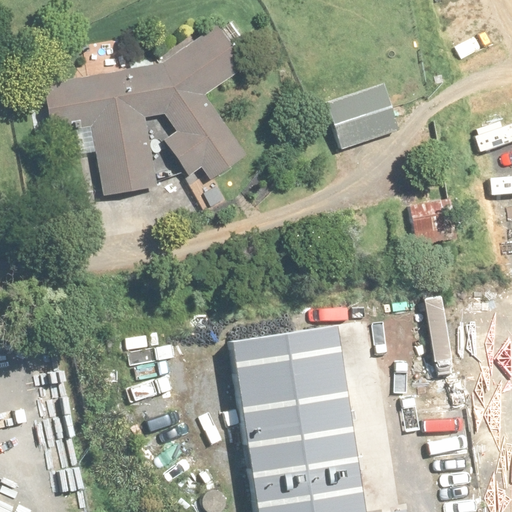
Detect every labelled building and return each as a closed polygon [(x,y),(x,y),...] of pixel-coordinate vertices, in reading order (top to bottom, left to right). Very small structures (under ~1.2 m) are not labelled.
[(155,65),(35,83),(43,134),(72,130),(77,155),(89,153),(96,195),(147,186),(137,119),(159,115),(169,131),(157,139),(179,174),(194,164),(203,180),(238,158),(198,92),(238,67),(214,28),(155,65)] [(376,83),(314,104),(330,151),(392,130),(376,83)] [(445,197),(399,207),(408,248),(454,238),(445,197)] [(352,511),(323,327),(213,344),(239,511),(352,511)] [(60,401),(37,406),(55,488),(78,484),(60,401)]
